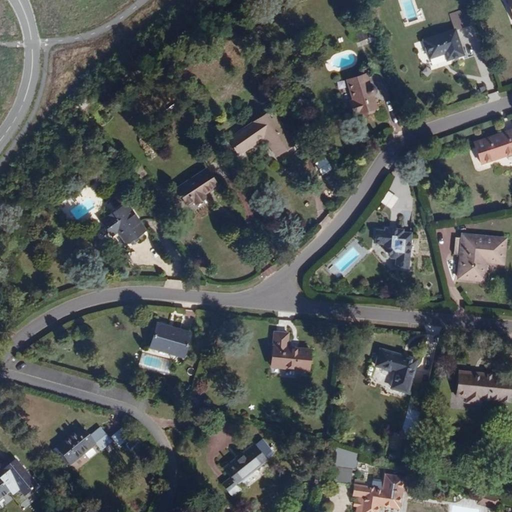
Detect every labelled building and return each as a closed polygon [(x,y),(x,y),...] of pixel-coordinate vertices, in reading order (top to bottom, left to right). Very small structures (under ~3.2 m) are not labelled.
[(463,54),(456,30),(424,41),(429,58),(446,53),(448,59),(463,54)] [(374,110),(371,101),(372,100),(370,93),(372,93),(373,92),(373,90),(373,89),(373,88),(372,87),(370,86),(368,87),(365,76),(348,81),(354,102),(351,103),(355,115),(374,110)] [(294,145),(271,111),(228,140),(237,155),(264,137),(276,156),(294,145)] [(511,130),(489,138),(496,158),(511,152),(511,130)] [(323,176),(334,169),(326,155),(315,162),(323,176)] [(415,217),(404,166),(392,168),(397,191),(385,194),(391,222),(415,217)] [(210,192),(217,186),(206,169),(175,190),(185,205),(192,201),(195,205),(205,199),(202,195),(208,190),(210,192)] [(143,230),(125,205),(101,221),(111,236),(117,232),(125,243),(143,230)] [(407,269),(411,234),(404,233),(404,230),(383,228),(383,232),(376,231),(375,243),(382,244),(382,247),(392,259),(397,259),(396,268),(407,269)] [(505,264),(506,248),(500,247),(501,239),(483,237),(482,240),(456,238),(454,255),(462,256),(460,279),(481,281),(483,262),(505,264)] [(181,358),(189,333),(157,324),(149,349),(181,358)] [(308,371),(309,350),(287,348),(288,333),(274,332),(271,368),(308,371)] [(406,393),(416,361),(380,350),(375,367),(394,373),(389,388),(406,393)] [(511,402),(511,388),(511,377),(458,373),(456,396),(467,397),(466,402),(481,404),(481,400),(511,402)] [(101,452),(112,443),(101,429),(90,438),(82,428),(55,449),(69,467),(96,446),(101,452)] [(112,438),(120,447),(130,438),(122,429),(112,438)] [(237,485),(266,461),(253,444),(224,468),(232,479),(223,487),(231,497),(241,490),(237,485)] [(361,461),(334,456),(331,471),(335,472),(332,487),(350,490),(353,476),(359,476),(361,461)] [(38,487),(16,460),(2,471),(0,468),(0,500),(10,493),(13,497),(19,492),(24,497),(38,487)] [(398,509),(401,491),(391,489),(395,474),(385,473),(383,483),(373,481),(372,486),(356,483),(353,494),(361,496),(360,500),(358,508),(362,509),(360,511),(377,511),(379,505),(398,509)] [(496,506),(498,499),(480,495),(478,501),(493,505),(496,506)]
